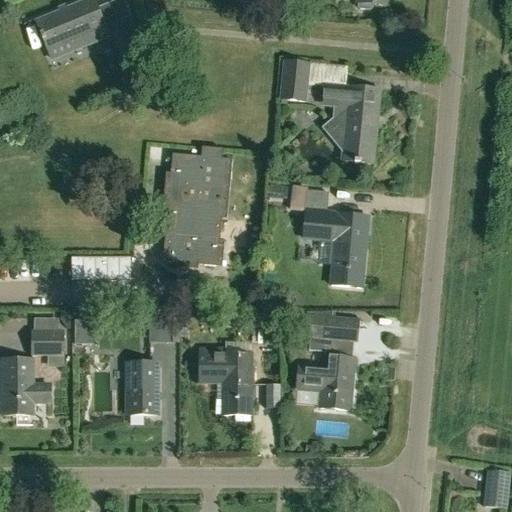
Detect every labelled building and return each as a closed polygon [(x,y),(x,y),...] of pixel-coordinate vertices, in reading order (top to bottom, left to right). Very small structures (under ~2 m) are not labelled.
[(76,49),(109,35),(94,0),(91,0),(38,22),(50,51),(73,42),(76,49)] [(374,9),(374,5),(389,6),(390,0),(358,0),(359,3),(360,4),(360,8),(362,10),(372,11),(374,9)] [(130,17),(110,25),(122,56),(143,47),(130,17)] [(310,65),(286,63),(283,103),(307,105),(310,65)] [(323,66),(322,81),(355,85),(357,70),(323,66)] [(351,88),(351,89),(327,87),(325,107),(339,108),(338,115),(322,129),(341,153),(340,163),(374,166),(381,91),(351,88)] [(168,211),(163,263),(177,265),(177,269),(198,271),(199,267),(223,269),(225,243),(220,242),(222,221),(227,221),(232,162),(223,161),(224,151),(202,149),(202,159),(173,156),(171,175),(166,175),(163,210),(168,211)] [(292,212),(307,213),(305,239),(336,241),(334,267),(365,270),(370,218),(328,214),(330,194),(309,192),(309,189),(294,187),(292,212)] [(181,284),(197,285),(198,275),(182,274),(181,284)] [(167,313),(167,345),(182,344),(182,313),(167,313)] [(262,319),(262,320),(261,344),(274,345),(276,320),(262,319)] [(64,369),(63,331),(59,331),(59,320),(33,320),(33,331),(31,331),(31,357),(47,357),(48,368),(64,369)] [(321,409),(352,412),(357,360),(352,359),(354,343),(358,343),(360,322),(333,320),(333,322),(308,320),(306,339),(312,339),(311,352),(326,353),(326,357),(325,368),(299,365),(296,392),(322,394),(321,409)] [(74,321),(74,346),(83,346),(83,322),(74,321)] [(251,343),(259,343),(259,334),(250,333),(251,343)] [(204,345),(204,355),(201,355),(201,384),(225,384),(225,416),(253,416),(253,355),(243,355),(240,351),(228,350),(228,355),(212,355),(212,345),(204,345)] [(52,384),(32,384),(32,361),(1,361),(2,417),(32,416),(32,406),(52,406),(52,384)] [(129,417),(159,417),(159,365),(129,365),(129,417)] [(511,474),(487,472),(483,509),(507,511),(511,474)]
